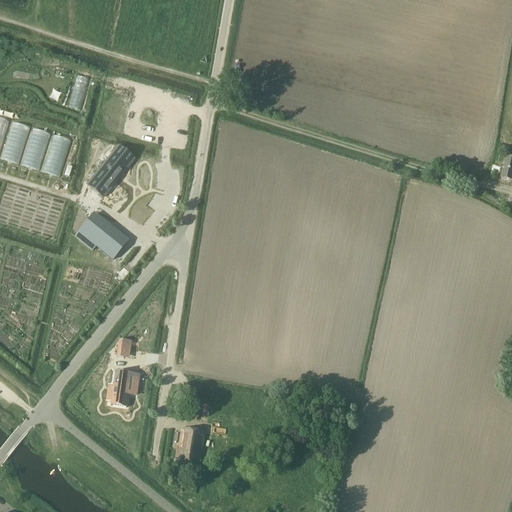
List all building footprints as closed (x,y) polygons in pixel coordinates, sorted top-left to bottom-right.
[(90,79),(77,75),(68,109),(82,113),(90,79)] [(72,140),(0,118),(0,159),(60,179),(72,140)] [(118,147),(87,186),(103,198),(115,183),(119,179),(121,175),(134,159),(118,147)] [(511,159),(507,158),(502,179),(511,181),(511,159)] [(79,233),(76,238),(92,251),(96,247),(113,261),(127,244),(92,216),(79,233)] [(119,344),(117,358),(123,359),(125,345),(119,344)] [(115,373),(110,407),(111,407),(111,406),(125,408),(125,409),(126,409),(128,395),(135,396),(136,390),(135,389),(136,378),(130,377),(130,376),(115,374),(115,373)] [(195,404),(193,416),(200,417),(201,406),(195,404)] [(204,434),(182,431),(178,450),(176,449),(175,459),(177,459),(176,464),(199,468),(204,434)]
